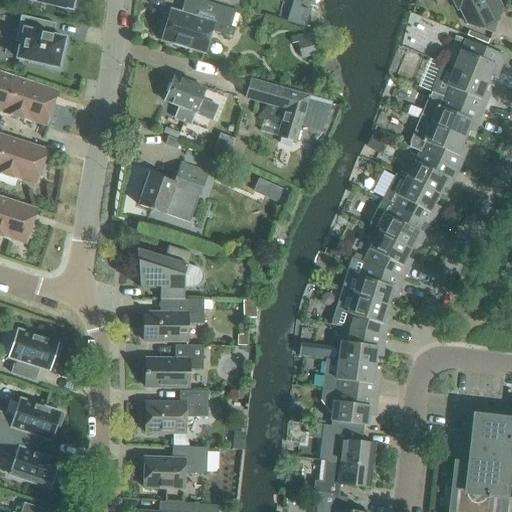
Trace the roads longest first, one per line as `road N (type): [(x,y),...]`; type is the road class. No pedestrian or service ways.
road 1 (residential): [(97,314),(94,203),(116,0)]
road 2 (residential): [(413,373),(426,313),(511,142)]
road 3 (residential): [(91,511),(97,314)]
road 4 (residential): [(399,511),(413,373)]
